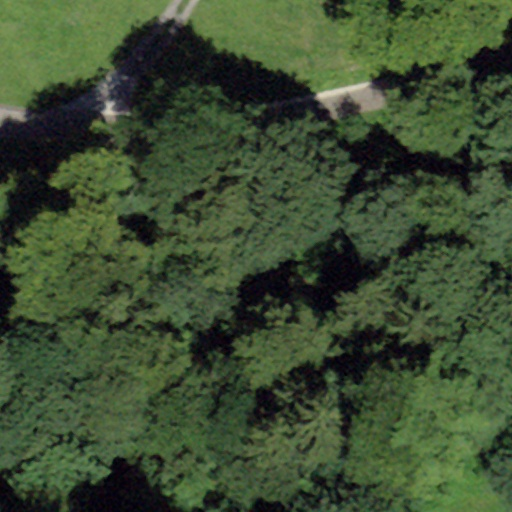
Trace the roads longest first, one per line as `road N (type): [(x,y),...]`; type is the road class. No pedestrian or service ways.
road 1 (track): [(511,65),(356,96),(98,115)]
road 2 (track): [(98,115),(186,22),(196,0)]
